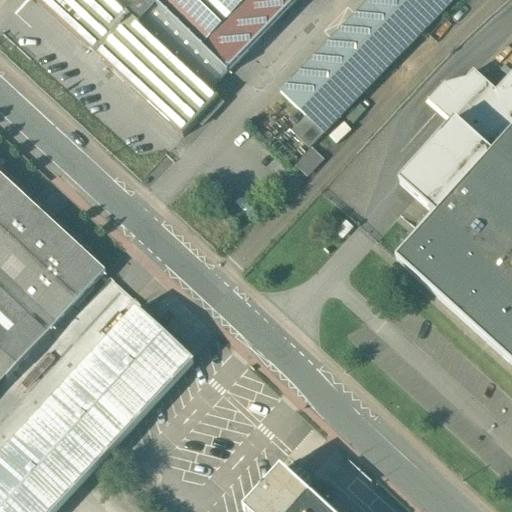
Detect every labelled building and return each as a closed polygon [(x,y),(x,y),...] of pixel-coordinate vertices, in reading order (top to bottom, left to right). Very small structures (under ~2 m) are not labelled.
[(110,0),(33,0),(180,137),(217,99),(209,91),(124,13),(110,0)] [(137,0),(124,13),(209,91),(296,0),(137,0)] [(367,0),(280,91),(305,115),(323,133),(450,0),(367,0)] [(511,130),(511,71),(495,90),(472,71),(463,81),(445,82),(427,102),(449,123),(454,118),(492,153),(511,130)] [(308,150),(323,133),(305,115),(288,131),(308,150)] [(454,118),(449,123),(398,182),(435,216),(492,153),(454,118)] [(511,130),(492,153),(435,216),(396,260),(511,364),(511,130)] [(314,149),(300,165),(312,175),(326,159),(314,149)] [(0,284),(51,332),(57,327),(59,329),(65,329),(105,285),(104,280),(102,278),(105,274),(0,176),(0,284)] [(0,387),(51,332),(0,284),(0,387)] [(0,511),(52,511),(191,361),(135,307),(0,452),(0,511)] [(289,466),(281,474),(302,493),(310,485),(310,476),(300,465),(289,466)] [(281,474),(277,470),(240,510),(241,511),(293,511),(307,497),(302,493),(281,474)] [(323,511),(307,497),(293,511),(323,511)]
